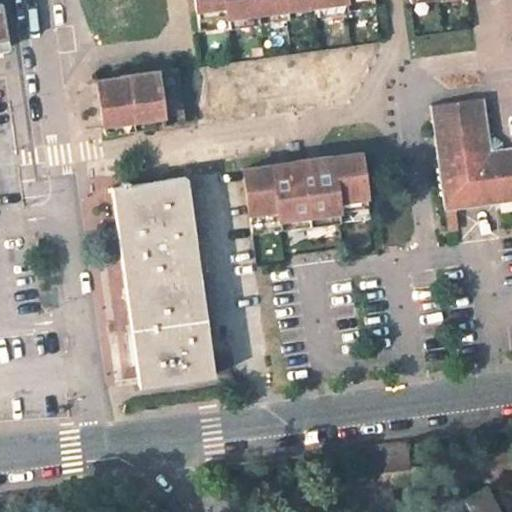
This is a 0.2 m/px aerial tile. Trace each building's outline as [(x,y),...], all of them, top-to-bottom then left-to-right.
[(0,0),(0,46),(8,44),(1,0),(0,0)] [(194,0),(199,32),(375,8),(374,0),(194,0)] [(178,70),(96,81),(104,135),(138,130),(185,124),(178,70)] [(482,98),(429,104),(431,115),(484,108),(482,98)] [(511,146),(502,148),(490,149),(489,138),(484,108),(431,115),(444,209),(454,209),(511,200),(511,146)] [(501,140),(496,137),(489,138),(490,149),(502,148),(501,140)] [(244,186),(250,234),(369,218),(359,153),(241,169),(244,186)] [(138,386),(213,376),(185,177),(129,185),(129,180),(121,182),(122,186),(110,187),(138,386)] [(362,476),(409,470),(406,442),(359,447),(362,476)] [(347,449),(350,477),(362,476),(359,447),(347,449)] [(498,511),(485,488),(464,500),(470,511),(498,511)]
